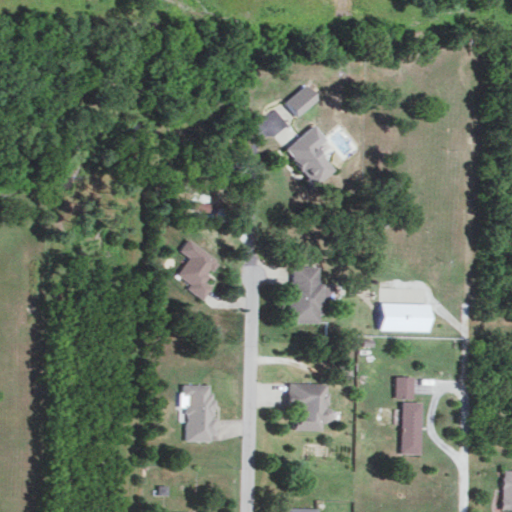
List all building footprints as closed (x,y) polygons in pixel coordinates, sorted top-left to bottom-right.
[(284,100),(296,114),(316,97),(304,83),(284,100)] [(334,169),(315,145),(325,137),(313,123),(282,147),(313,186),(334,169)] [(175,273),(189,282),(185,288),(202,298),(210,285),(203,280),(217,258),(185,238),(177,250),(186,255),(175,273)] [(317,265),(289,264),(288,320),(321,321),(321,297),(328,297),(329,282),(317,281),(317,265)] [(428,302),(378,301),(378,329),(427,330),(428,302)] [(351,361),(343,361),(343,379),(350,380),(351,361)] [(394,397),(411,397),(411,375),(394,375),(394,397)] [(293,428),(320,429),(320,421),(331,421),(331,407),(326,407),(327,382),(286,381),(285,406),(293,406),(293,428)] [(184,439),(213,440),(213,417),(212,417),(212,392),(207,392),(207,384),(180,383),(180,394),(185,394),(184,439)] [(400,401),(399,453),(418,453),(420,401),(400,401)] [(499,508),(511,508),(511,468),(499,469),(499,508)]
